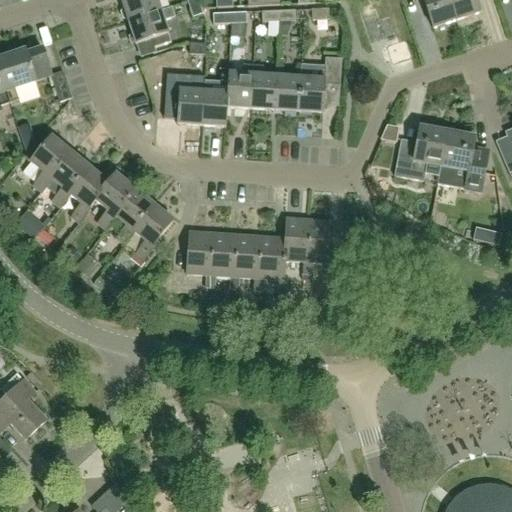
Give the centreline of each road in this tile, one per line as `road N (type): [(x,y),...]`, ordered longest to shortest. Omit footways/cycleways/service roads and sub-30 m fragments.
road 1 (residential): [(335,179),(166,174),(145,165),(100,112),(67,1)]
road 2 (tertiary): [(354,381),(119,347)]
road 3 (residential): [(335,179),(356,170),(394,84),(511,56)]
road 4 (residential): [(14,511),(109,423),(119,347)]
road 5 (tertiary): [(354,381),(511,295)]
road 6 (tertiary): [(119,347),(35,308),(0,271)]
road 7 (tertiary): [(394,511),(354,381)]
